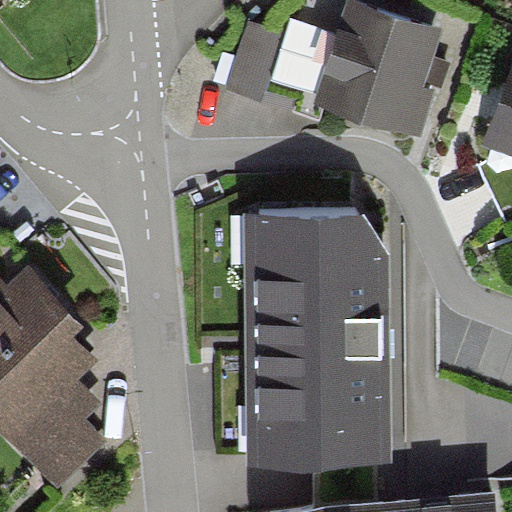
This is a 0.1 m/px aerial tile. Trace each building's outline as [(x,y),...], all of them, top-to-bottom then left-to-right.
[(427,76),(447,20),(388,0),(343,0),(334,28),(290,12),(284,31),(248,19),(227,78),(319,110),(326,91),(422,125),(438,80),(427,76)] [(511,66),(486,135),(511,144),(511,66)] [(367,194),(249,195),(251,447),(392,445),(390,234),(367,194)] [(0,421),(58,483),(108,435),(84,409),(99,396),(76,372),(100,349),(74,321),(88,307),(31,247),(0,276),(0,421)] [(501,511),(498,474),(263,495),(264,511),(501,511)]
